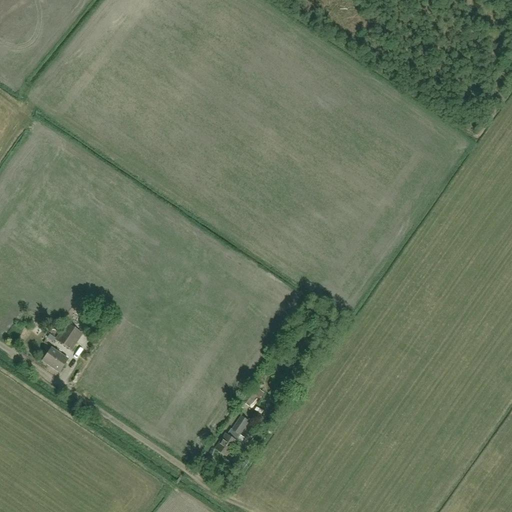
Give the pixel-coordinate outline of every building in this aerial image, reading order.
[(55,341),(57,343),(71,352),(83,335),(67,324),(55,341)] [(59,373),(68,359),(51,348),(42,361),(59,373)] [(252,393),(249,392),(243,401),(250,407),(256,397),(260,400),(264,394),(256,388),(252,393)] [(238,443),(240,444),(244,437),(240,435),(248,423),(240,418),(233,430),(231,428),(227,435),(226,434),(215,450),(219,452),(218,454),(223,458),(225,456),(229,458),(238,443)] [(226,474),(220,483),(226,487),(232,479),(226,474)]
